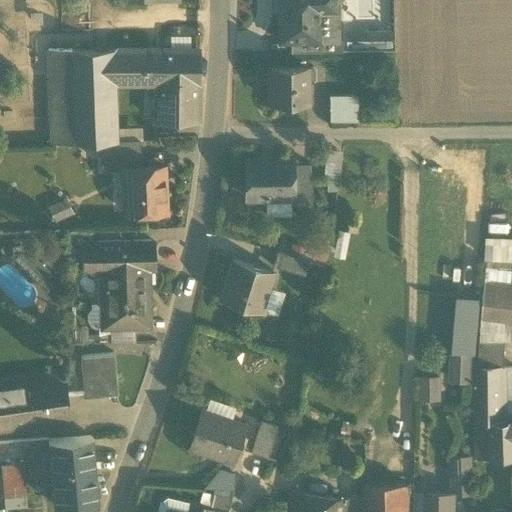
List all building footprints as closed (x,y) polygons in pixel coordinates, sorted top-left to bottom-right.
[(290,40),(318,40),(318,39),(317,10),(335,10),(335,0),(279,0),(280,40),(290,40)] [(322,39),(322,43),(336,43),(336,40),(335,10),(317,10),(318,39),(322,39)] [(169,36),(169,50),(190,50),(190,36),(169,36)] [(394,38),(342,40),(342,52),(394,51),(394,38)] [(290,52),(322,52),(322,43),(322,39),(318,39),(318,40),(290,40),(290,52)] [(342,40),(336,40),(336,43),(322,43),(322,52),(342,52),(342,40)] [(154,50),(108,51),(109,85),(116,85),(153,84),(154,50)] [(169,50),(154,50),(153,84),(197,83),(197,50),(190,50),(169,50)] [(50,144),(74,143),(70,51),(46,51),(50,144)] [(108,51),(70,51),(74,143),(102,142),(111,141),(109,85),(108,51)] [(271,102),(306,102),(306,81),(304,81),(304,70),(306,70),(306,68),(270,68),(270,70),(273,70),(273,82),(271,82),(271,102)] [(153,84),(152,121),(197,119),(197,83),(153,84)] [(117,127),(116,85),(109,85),(111,141),(117,141),(117,127)] [(329,121),(358,121),(357,94),(329,94),(329,121)] [(142,126),(117,127),(117,141),(138,140),(142,140),(142,126)] [(102,142),(104,170),(110,170),(122,169),(122,167),(140,167),(138,140),(117,141),(111,141),(102,142)] [(325,172),(338,173),(342,149),(325,147),(322,171),(325,172)] [(247,160),(247,197),(265,197),(289,197),(290,197),(290,187),(290,163),(289,159),(247,160)] [(290,187),(309,187),(308,163),(290,163),(290,187)] [(123,192),(124,211),(164,210),(162,166),(140,167),(122,167),(122,169),(127,169),(127,187),(123,192)] [(122,169),(110,170),(111,192),(123,192),(127,187),(127,169),(122,169)] [(335,190),(338,173),(325,172),(326,190),(335,190)] [(289,197),(290,202),(309,201),(309,187),(290,187),(290,197),(289,197)] [(74,214),(66,196),(47,205),(55,223),(74,214)] [(289,197),(265,197),(265,214),(290,214),(290,202),(289,197)] [(349,231),(337,229),(332,255),(344,257),(349,231)] [(69,230),(69,242),(82,242),(92,242),(91,230),(69,230)] [(486,256),(511,257),(511,236),(486,236),(486,256)] [(82,267),(99,266),(99,259),(147,258),(147,253),(150,253),(149,241),(149,240),(92,242),(82,242),(82,267)] [(69,242),(70,268),(82,267),(82,242),(69,242)] [(291,243),(288,254),(302,258),(305,247),(291,243)] [(4,253),(43,289),(49,270),(40,253),(21,247),(4,253)] [(325,251),(313,248),(310,261),(322,264),(325,251)] [(272,266),(304,275),(309,260),(302,258),(288,254),(276,250),(272,266)] [(511,257),(486,256),(484,280),(511,282),(511,257)] [(147,261),(147,258),(99,259),(99,266),(100,282),(106,282),(107,302),(107,326),(109,326),(134,325),(146,325),(145,284),(148,284),(148,268),(147,261)] [(219,300),(252,310),(260,287),(267,289),(268,286),(272,273),(231,260),(219,300)] [(511,282),(484,280),(481,319),(503,321),(511,321),(511,282)] [(456,285),(456,295),(479,296),(479,287),(456,285)] [(260,287),(252,310),(268,315),(269,312),(277,315),(285,291),(268,286),(267,289),(260,287)] [(456,295),(452,338),(476,340),(479,296),(456,295)] [(93,327),(107,326),(107,302),(90,302),(90,307),(86,311),(86,319),(90,325),(93,327)] [(502,336),(503,321),(481,319),(479,336),(502,336)] [(511,339),(511,321),(503,321),(502,336),(504,336),(503,339),(511,339)] [(134,325),(109,326),(110,342),(135,341),(134,325)] [(309,336),(289,330),(285,344),(305,350),(309,336)] [(477,366),(502,366),(503,339),(504,336),(502,336),(479,336),(477,366)] [(475,353),(476,340),(452,338),(452,352),(472,353),(475,353)] [(391,341),(381,341),(379,362),(389,363),(391,341)] [(449,352),(448,380),(470,382),(472,353),(452,352),(449,352)] [(81,356),(85,396),(116,394),(113,353),(81,356)] [(511,419),(501,420),(500,375),(502,375),(502,366),(477,366),(476,384),(476,420),(476,455),(479,454),(479,457),(511,457),(511,419)] [(511,366),(502,366),(502,375),(500,375),(501,420),(511,419),(511,366)] [(440,375),(418,375),(418,400),(441,400),(440,375)] [(0,428),(45,422),(46,427),(67,424),(64,386),(41,389),(40,381),(0,387),(0,428)] [(209,397),(205,410),(225,417),(230,419),(235,405),(209,397)] [(200,408),(199,412),(224,420),(225,417),(205,410),(200,408)] [(207,449),(233,458),(244,423),(230,419),(225,417),(224,420),(199,412),(187,446),(206,452),(207,449)] [(249,450),(265,454),(274,427),(274,425),(258,420),(249,450)] [(283,429),(274,427),(265,454),(274,457),(283,429)] [(48,440),(55,505),(96,501),(90,437),(48,440)] [(207,449),(206,452),(232,461),(233,458),(207,449)] [(453,493),(472,493),(471,457),(451,458),(452,493),(453,493)] [(0,464),(4,509),(27,507),(23,462),(0,464)] [(212,492),(230,496),(236,472),(219,467),(203,486),(214,487),(212,492)] [(406,511),(406,482),(365,483),(366,511),(406,511)] [(291,489),(287,511),(319,511),(323,493),(291,489)] [(230,496),(212,492),(209,504),(227,508),(230,496)] [(415,492),(414,511),(425,511),(426,492),(415,492)] [(453,511),(453,493),(452,493),(426,492),(425,511),(453,511)] [(343,511),(346,497),(323,493),(319,511),(343,511)] [(155,511),(166,511),(166,510),(173,511),(185,511),(188,500),(167,495),(159,501),(155,511)]
